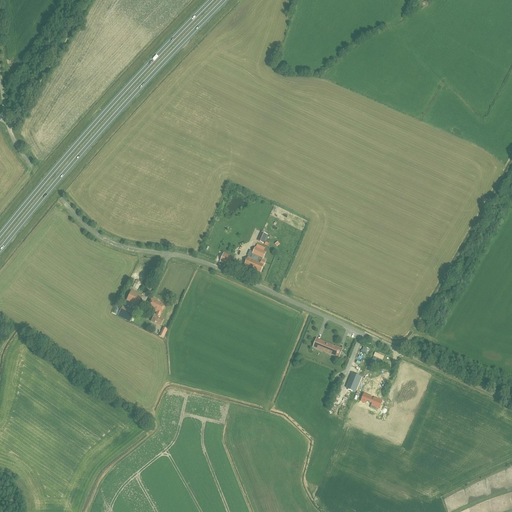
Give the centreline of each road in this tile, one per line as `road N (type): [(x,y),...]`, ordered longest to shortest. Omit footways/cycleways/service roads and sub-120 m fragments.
road 1 (unclassified): [(511,401),(208,264),(107,241),(61,199)]
road 2 (trunk): [(0,250),(224,0)]
road 3 (trunk): [(211,0),(0,236)]
